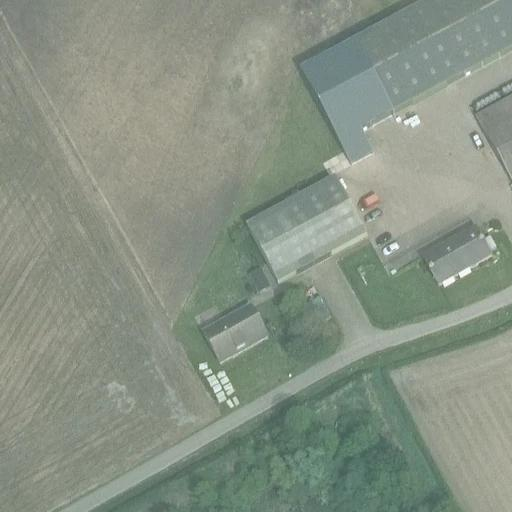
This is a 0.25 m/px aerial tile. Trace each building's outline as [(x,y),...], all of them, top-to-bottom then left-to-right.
[(511,0),(437,0),(302,73),(351,168),(374,154),(361,134),(511,52),(511,0)] [(511,99),(476,120),(511,185),(511,99)] [(426,147),(383,169),(399,201),(371,215),(385,242),(456,206),(426,147)] [(336,181),(247,229),(278,286),(367,238),(336,181)] [(423,259),(429,271),(439,288),(491,259),(475,230),(423,259)] [(262,271),(250,277),(257,292),(269,286),(262,271)] [(251,309),(203,336),(220,366),(268,339),(251,309)]
